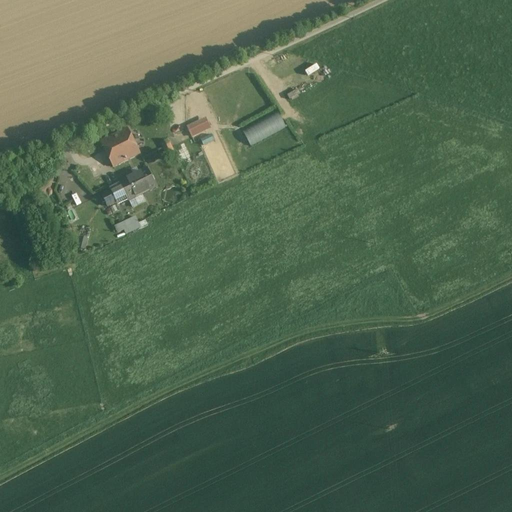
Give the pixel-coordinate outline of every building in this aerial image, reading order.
[(252,146),(288,126),(280,111),(244,131),(252,146)] [(146,120),(100,142),(113,167),(158,146),(146,120)] [(205,120),(188,128),(192,137),(210,129),(205,120)] [(167,141),(161,144),(166,153),(172,149),(167,141)] [(146,169),(119,182),(121,186),(128,198),(129,201),(156,188),(146,169)] [(128,198),(121,186),(101,196),(107,208),(128,198)] [(148,226),(146,221),(140,223),(138,217),(118,224),(121,231),(125,230),(126,234),(148,226)]
